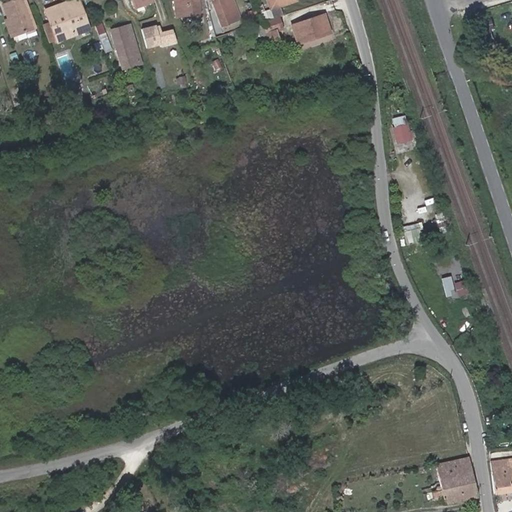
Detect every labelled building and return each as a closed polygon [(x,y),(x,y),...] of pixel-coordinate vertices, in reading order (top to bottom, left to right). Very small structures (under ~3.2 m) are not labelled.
[(35,28),(24,0),(13,0),(2,4),(7,19),(5,20),(11,36),(35,28)] [(153,1),(152,0),(129,0),(133,8),(153,1)] [(199,14),(197,0),(173,0),(175,17),(199,14)] [(204,0),(205,0),(209,0),(220,28),(241,20),(233,0),(204,0)] [(89,30),(78,1),(62,7),(61,4),(44,10),(56,42),(89,30)] [(112,50),(101,22),(94,25),(104,53),(112,50)] [(175,42),(170,28),(160,31),(158,24),(155,25),(155,24),(140,28),(145,48),(159,44),(159,46),(175,42)] [(140,63),(129,25),(110,30),(121,68),(140,63)] [(493,38),(491,30),(485,32),(487,40),(493,38)] [(84,103),(78,85),(66,90),(72,107),(84,103)] [(410,138),(408,131),(404,117),(393,120),(395,127),(394,128),(397,142),(410,138)] [(417,137),(415,129),(408,131),(410,138),(417,137)] [(456,231),(451,215),(443,217),(442,212),(435,214),(437,219),(436,220),(441,236),(456,231)] [(421,240),(418,228),(408,231),(407,226),(401,227),(402,232),(403,232),(406,244),(421,240)] [(477,497),(468,457),(435,464),(440,488),(437,488),(437,491),(432,492),(434,500),(442,498),(444,504),(477,497)] [(511,458),(490,461),(494,494),(511,491),(511,458)]
